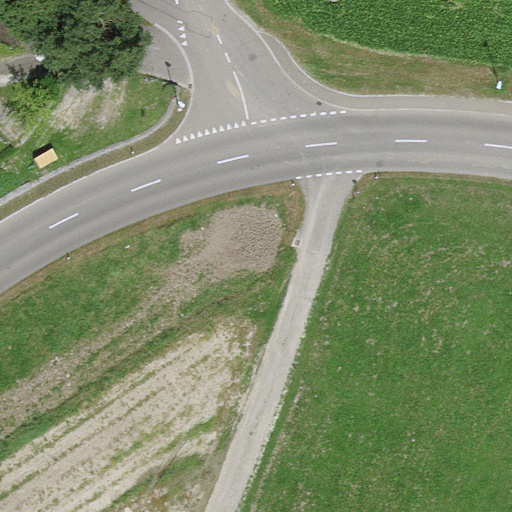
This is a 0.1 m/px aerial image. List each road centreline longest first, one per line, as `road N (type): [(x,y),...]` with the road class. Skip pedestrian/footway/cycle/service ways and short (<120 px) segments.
road 1 (track): [(347,145),(279,384),(216,511)]
road 2 (tertiary): [(259,155),(138,189),(0,259)]
road 3 (tertiary): [(511,148),(470,141),(259,155)]
road 4 (residential): [(212,13),(259,155)]
